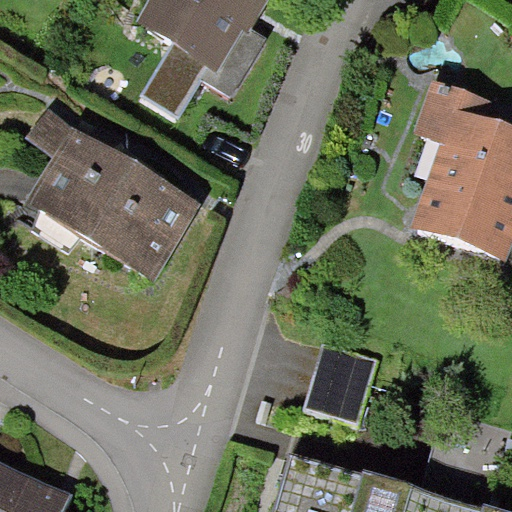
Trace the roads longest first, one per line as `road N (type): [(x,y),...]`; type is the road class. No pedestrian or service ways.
road 1 (residential): [(358,0),(292,152),(194,446)]
road 2 (residential): [(0,358),(194,446)]
